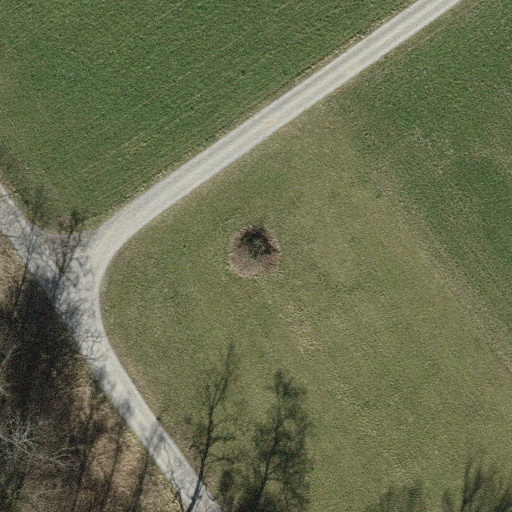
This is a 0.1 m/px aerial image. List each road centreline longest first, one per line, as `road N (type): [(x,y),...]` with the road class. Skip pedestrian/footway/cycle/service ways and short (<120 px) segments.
road 1 (track): [(464,0),(61,293)]
road 2 (track): [(0,188),(61,293),(220,511)]
